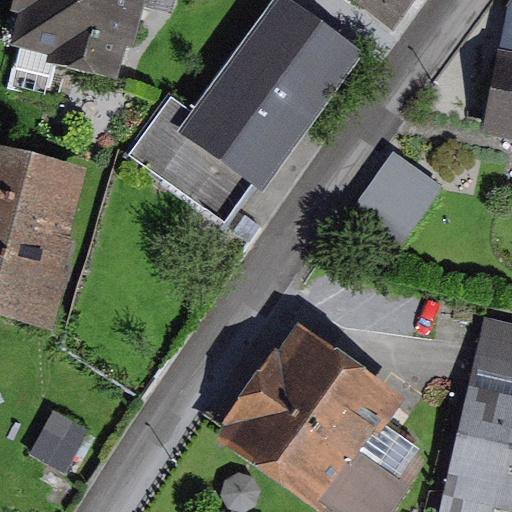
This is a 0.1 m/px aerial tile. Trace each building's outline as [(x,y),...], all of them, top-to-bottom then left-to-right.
[(30,0),(28,8),(37,11),(29,44),(67,54),(65,63),(125,79),(134,47),(144,50),(155,7),(144,4),(144,0),(30,0)] [(367,0),(412,31),(434,0),(367,0)] [(368,60),(294,5),(210,119),(201,131),(268,181),(274,186),(368,60)] [(511,58),(498,131),(511,134),(511,58)] [(268,181),(201,131),(210,119),(181,98),(137,157),(233,228),(268,181)] [(106,166),(0,141),(0,315),(67,332),(106,166)] [(455,190),(408,157),(358,226),(405,259),(455,190)] [(415,394),(318,325),(242,431),(355,511),(390,511),(409,485),(370,457),(396,421),(415,394)] [(483,374),(511,380),(511,402),(480,395),(456,494),(506,505),(511,506),(511,331),(494,328),(483,374)] [(35,453),(74,474),(97,431),(58,410),(35,453)] [(370,457),(409,485),(436,449),(396,421),(370,457)] [(504,511),(506,505),(456,494),(452,511),(504,511)]
